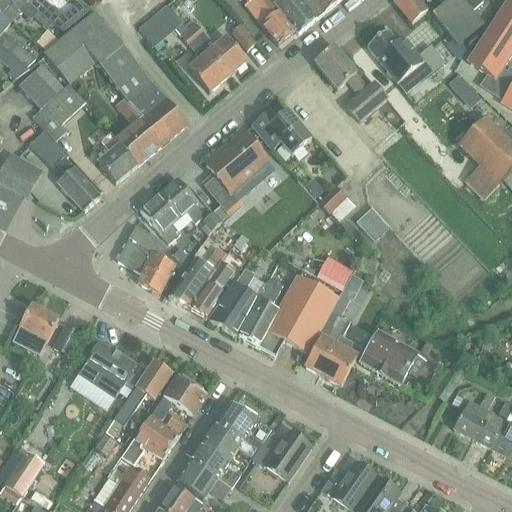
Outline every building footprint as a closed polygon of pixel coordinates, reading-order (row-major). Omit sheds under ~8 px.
[(28,12),(31,9),(20,0),(0,0),(0,13),(3,17),(4,16),(13,24),(25,9),(28,12)] [(20,0),(31,9),(31,8),(63,35),(89,13),(78,5),(63,18),(56,12),(40,0),(20,0)] [(277,50),(295,36),(295,35),(274,8),(266,0),(242,0),(252,11),(254,9),(263,20),(260,22),(260,27),(277,50)] [(283,0),(274,8),(295,35),(295,36),(297,39),(316,23),(297,0),(283,0)] [(297,0),(316,23),(344,0),(297,0)] [(428,15),(415,0),(402,0),(394,7),(412,28),(428,15)] [(471,15),(474,12),(464,0),(455,0),(433,18),(455,47),(480,27),(471,15)] [(464,0),(474,12),(482,6),(477,0),(464,0)] [(511,0),(509,0),(467,66),(487,79),(480,90),(503,105),(501,107),(511,114),(511,80),(502,74),(511,58),(511,0)] [(95,68),(124,103),(162,150),(187,129),(94,17),(60,45),(47,57),(46,56),(43,58),(69,89),(95,68)] [(0,49),(27,73),(28,73),(25,71),(34,63),(3,36),(10,28),(0,19),(0,49)] [(181,26),(174,32),(180,39),(187,33),(181,26)] [(195,27),(187,33),(207,57),(228,81),(247,65),(226,41),(215,50),(195,27)] [(231,37),(246,55),(256,47),(240,29),(231,37)] [(180,39),(200,63),(188,73),(209,97),(228,81),(207,57),(187,33),(180,39)] [(37,45),(48,55),(46,56),(47,57),(60,45),(47,34),(37,45)] [(387,35),(367,51),(397,89),(397,88),(414,75),(421,85),(443,67),(431,51),(418,61),(403,42),(397,47),(387,35)] [(15,83),(27,73),(0,49),(0,64),(11,73),(8,77),(15,83)] [(356,78),(335,52),(334,51),(314,67),(336,94),(346,86),(358,100),(345,111),(358,127),(387,104),(373,88),(367,92),(355,78),(356,78)] [(16,89),(39,113),(40,115),(41,115),(63,93),(41,69),(16,89)] [(40,115),(33,122),(45,134),(56,146),(67,136),(61,129),(84,110),(69,89),(64,94),(63,93),(41,115),(40,115)] [(124,136),(114,144),(137,171),(162,150),(124,103),(115,111),(122,120),(123,119),(129,126),(121,132),(124,136)] [(291,160),(311,143),(288,116),(278,124),(271,115),(252,130),(271,154),(280,146),(291,160)] [(484,122),(457,149),(479,171),(464,186),(483,205),(494,194),(502,186),(511,176),(511,149),(497,134),(484,122)] [(231,196),(267,165),(244,137),(206,169),(214,178),(203,188),(229,218),(241,208),(231,196)] [(98,167),(115,188),(137,171),(114,144),(110,139),(101,147),(110,157),(98,167)] [(0,178),(0,187),(23,200),(26,202),(41,175),(11,159),(0,178)] [(57,186),(84,216),(101,201),(66,162),(58,168),(67,178),(57,186)] [(511,176),(502,186),(511,196),(511,176)] [(313,180),(303,189),(314,201),(323,192),(313,180)] [(159,200),(179,224),(186,217),(195,228),(204,220),(195,210),(198,207),(178,184),(159,200)] [(336,192),(320,207),(322,209),(330,217),(345,202),(338,194),(336,192)] [(172,229),(179,224),(159,200),(140,216),(168,248),(180,238),(172,229)] [(345,202),(330,217),(339,226),(355,211),(345,202)] [(373,245),(388,231),(371,213),(356,227),(373,245)] [(203,225),(211,234),(221,225),(213,216),(203,225)] [(118,263),(117,266),(122,269),(123,268),(133,274),(141,278),(137,287),(159,298),(171,276),(178,281),(183,273),(172,259),(162,248),(156,243),(135,232),(126,248),(127,249),(119,264),(118,263)] [(241,239),(233,249),(240,254),(248,243),(241,239)] [(167,303),(188,314),(221,267),(221,266),(226,259),(216,252),(205,268),(196,262),(167,303)] [(172,259),(183,273),(190,264),(180,252),(172,259)] [(352,277),(352,276),(327,262),(315,282),(340,296),(341,295),(352,277)] [(221,267),(188,314),(205,323),(223,297),(220,295),(234,276),(221,267)] [(209,326),(239,342),(261,303),(258,302),(240,292),(243,288),(247,290),(254,278),(245,273),(209,326)] [(261,303),(239,342),(257,352),(258,352),(275,361),(284,345),(305,357),(306,358),(316,339),(317,339),(338,302),(299,280),(298,281),(297,280),(278,314),(270,310),(272,307),(273,308),(283,290),(276,287),(277,285),(269,282),(258,302),(261,303)] [(321,341),(304,371),(319,379),(341,391),(356,361),(361,351),(342,341),(350,327),(340,321),(350,302),(341,297),(338,302),(317,339),(321,341)] [(20,331),(12,346),(39,360),(57,324),(30,309),(18,330),(20,331)] [(64,329),(52,351),(69,360),(81,338),(64,329)] [(399,389),(416,359),(378,338),(360,369),(398,391),(399,389)] [(425,345),(419,355),(428,359),(434,349),(425,345)] [(131,376),(135,369),(99,346),(77,379),(113,402),(125,386),(131,376)] [(153,366),(114,423),(123,429),(128,423),(145,398),(154,404),(171,378),(153,366)] [(443,406),(465,375),(454,368),(433,399),(443,406)] [(131,376),(125,386),(133,391),(139,381),(131,376)] [(178,380),(152,417),(162,422),(171,410),(168,408),(170,405),(192,420),(207,399),(178,380)] [(453,433),(472,444),(487,417),(486,416),(495,400),(487,396),(479,412),(467,406),(455,428),(453,433)] [(455,399),(450,408),(456,411),(458,412),(462,403),(456,399),(455,399)] [(38,404),(33,411),(38,415),(44,407),(38,404)] [(487,417),(472,444),(490,453),(505,426),(511,413),(511,410),(504,406),(496,421),(487,417)] [(216,427),(256,454),(270,434),(260,427),(259,429),(255,426),(258,422),(229,407),(216,427)] [(149,421),(178,441),(186,429),(172,419),(169,418),(162,427),(150,419),(149,421)] [(149,421),(120,464),(131,472),(132,471),(142,456),(138,453),(140,449),(162,464),(178,441),(149,421)] [(114,441),(123,429),(114,423),(105,436),(114,441)] [(511,429),(505,426),(490,453),(508,463),(511,454),(511,429)] [(216,427),(203,446),(229,464),(237,453),(250,462),(255,454),(256,455),(256,454),(216,427)] [(264,471),(287,487),(311,452),(288,436),(278,450),(267,442),(251,464),(263,472),(264,471)] [(190,466),(230,492),(230,493),(239,481),(232,476),(227,484),(219,479),(229,464),(203,446),(190,466)] [(26,456),(4,489),(21,501),(43,467),(39,464),(26,456)] [(103,511),(104,511),(129,511),(149,484),(139,476),(132,471),(131,472),(120,464),(112,475),(93,504),(103,511)] [(190,466),(176,486),(202,504),(208,496),(221,505),(230,492),(190,466)] [(342,479),(326,501),(330,503),(331,502),(345,511),(356,511),(377,482),(354,467),(345,481),(342,479)] [(335,474),(319,496),(326,501),(342,479),(335,474)] [(377,482),(356,511),(390,511),(400,498),(377,482)] [(159,511),(158,511),(197,511),(200,508),(174,490),(159,511)]
